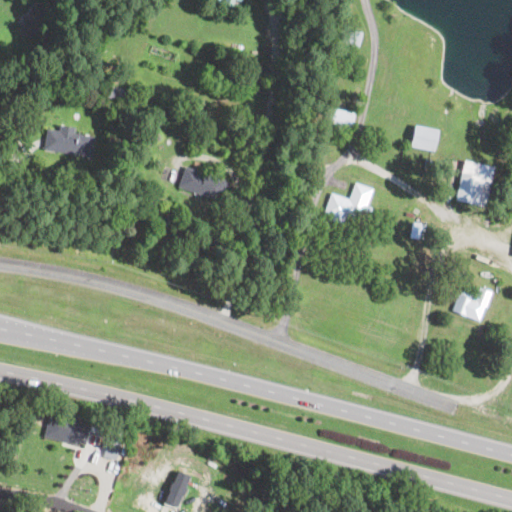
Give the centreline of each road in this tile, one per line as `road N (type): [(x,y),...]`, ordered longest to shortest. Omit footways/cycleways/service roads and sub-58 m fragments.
road 1 (primary): [(0,368),(511,498)]
road 2 (primary): [(511,453),(0,326)]
road 3 (residential): [(450,402),(166,299),(0,262)]
